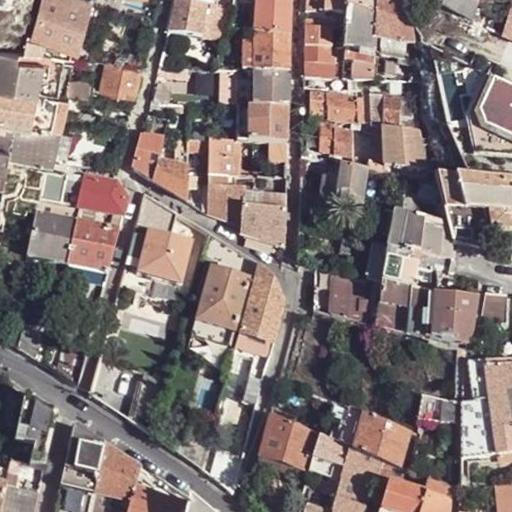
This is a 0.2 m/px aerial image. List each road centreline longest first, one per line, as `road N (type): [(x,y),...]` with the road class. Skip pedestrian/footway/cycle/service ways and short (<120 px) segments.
road 1 (residential): [(80,412),(137,185),(273,266),(288,292)]
road 2 (residential): [(236,511),(292,305),(288,292)]
road 3 (residential): [(80,412),(220,511)]
